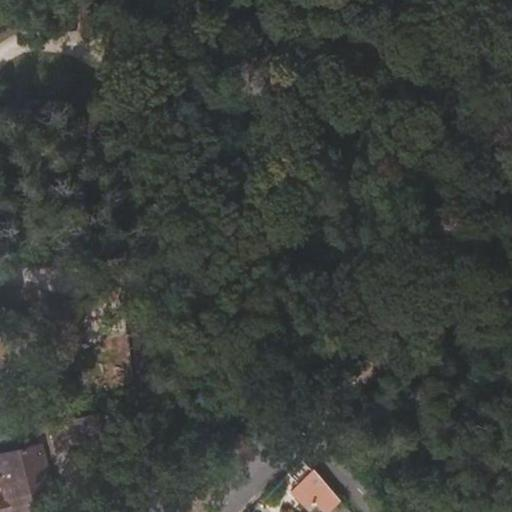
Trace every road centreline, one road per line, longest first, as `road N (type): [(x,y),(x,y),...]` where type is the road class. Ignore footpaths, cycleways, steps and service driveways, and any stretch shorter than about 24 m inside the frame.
road 1 (residential): [(121,0),(136,86),(149,466)]
road 2 (track): [(297,432),(511,299)]
